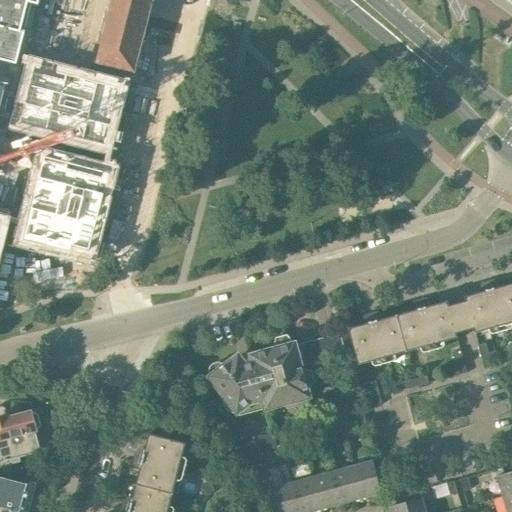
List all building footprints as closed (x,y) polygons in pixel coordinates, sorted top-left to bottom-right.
[(0,0),(0,230),(7,204),(0,202),(0,154),(39,0),(0,0)] [(112,0),(96,63),(135,73),(153,0),(112,0)] [(233,29),(240,31),(242,23),(235,21),(233,29)] [(33,68),(18,126),(104,148),(119,90),(33,68)] [(43,157),(22,242),(88,259),(110,174),(43,157)] [(408,352),(457,338),(456,334),(465,331),(473,329),(475,333),(511,323),(511,283),(496,288),(495,285),(494,284),(484,287),(483,288),(484,291),(465,297),(466,301),(459,304),(449,306),(447,302),(427,307),(426,303),(425,303),(416,305),(415,307),(416,310),(398,315),(408,352)] [(398,315),(379,320),(378,317),(377,316),(367,319),(367,320),(368,324),(348,329),(358,366),(408,352),(398,315)] [(347,358),(340,334),(311,342),(308,338),(301,340),(300,345),(295,346),(295,345),(287,337),(278,339),(276,350),(253,357),(254,359),(267,408),(286,403),(288,408),(311,402),(307,390),(314,382),(312,372),(301,369),(301,367),(327,360),(328,363),(347,358)] [(486,343),(478,345),(484,368),(492,366),(486,343)] [(467,373),(462,355),(461,350),(453,352),(459,375),(467,373)] [(511,352),(498,356),(501,364),(511,360),(511,352)] [(241,415),(267,408),(254,359),(243,362),(239,357),(226,367),(224,365),(216,365),(213,367),(212,375),(213,376),(212,377),(227,396),(227,408),(239,412),(241,415)] [(511,366),(502,369),(504,377),(511,375),(511,366)] [(403,382),(406,390),(429,383),(427,376),(403,382)] [(360,385),(367,408),(382,404),(376,381),(360,385)] [(0,472),(10,475),(13,464),(20,463),(19,458),(40,452),(35,433),(38,432),(41,427),(38,415),(33,412),(8,419),(5,410),(2,408),(0,408),(0,472)] [(366,423),(364,415),(353,418),(355,426),(366,423)] [(330,423),(319,426),(321,434),(332,431),(330,423)] [(319,426),(308,429),(310,437),(312,446),(323,443),(321,434),(319,426)] [(271,433),(259,437),(263,452),(275,448),(271,433)] [(136,484),(173,493),(186,444),(149,434),(144,454),(140,453),(139,453),(137,463),(137,464),(141,465),(136,484)] [(290,448),(288,445),(285,442),(276,449),(281,455),(290,448)] [(373,461),(353,466),(361,498),(381,493),(373,461)] [(341,504),(361,498),(353,466),(333,472),(341,504)] [(258,478),(251,469),(245,474),(252,483),(258,478)] [(511,471),(497,476),(502,496),(511,493),(511,471)] [(212,477),(220,486),(226,481),(219,472),(212,477)] [(341,504),(333,472),(313,477),(321,509),(341,504)] [(300,511),(311,511),(321,509),(313,477),(293,483),(300,511)] [(471,489),(468,477),(460,479),(463,491),(471,489)] [(0,507),(16,511),(24,511),(26,503),(32,502),(34,495),(30,491),(31,487),(0,478),(0,507)] [(201,485),(208,494),(214,490),(207,480),(201,485)] [(450,495),(458,493),(454,481),(447,483),(450,495)] [(273,488),(279,511),(300,511),(293,483),(273,488)] [(168,511),(173,493),(136,484),(131,502),(128,501),(127,502),(124,511),(168,511)] [(237,496),(230,486),(224,491),(231,501),(237,496)] [(511,511),(511,493),(502,496),(506,511),(511,511)] [(390,507),(391,511),(425,511),(422,498),(390,507)]
